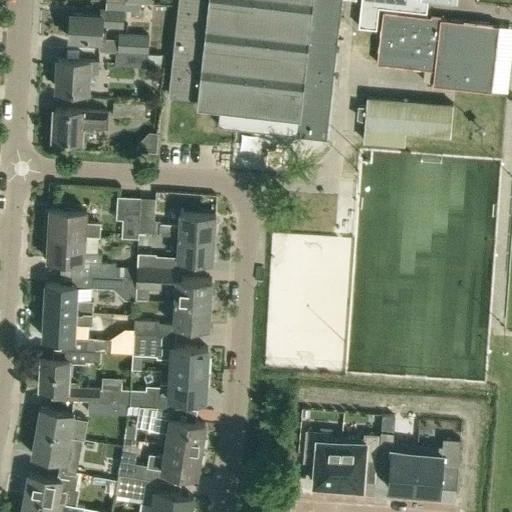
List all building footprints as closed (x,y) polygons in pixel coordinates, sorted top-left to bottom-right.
[(70,37),(99,38),(102,38),(102,23),(122,24),(123,0),(106,0),(106,10),(102,9),(102,14),(71,12),(70,37)] [(178,0),(168,92),(198,95),(197,101),(220,104),(217,125),(296,134),(327,137),(341,0),(178,0)] [(361,0),(358,26),(376,28),(379,6),(426,11),(427,0),(452,0),(455,0),(361,0)] [(492,90),(500,24),(383,11),(378,62),(435,69),(433,83),(492,90)] [(118,51),(148,52),(149,33),(119,31),(118,51)] [(148,52),(118,51),(116,51),(115,64),(148,65),(148,52)] [(99,72),(100,60),(58,57),(56,87),(88,89),(89,72),(99,72)] [(366,117),(364,139),(405,142),(406,130),(451,134),(454,103),(368,95),(367,106),(360,105),(359,116),(366,117)] [(145,117),(146,102),(114,100),(113,115),(145,117)] [(109,110),(56,107),(54,137),(81,139),(81,126),(104,127),(109,123),(109,110)] [(139,237),(140,232),(140,231),(140,219),(140,212),(142,196),(118,195),(116,218),(123,219),(122,237),(139,237)] [(100,222),(86,221),(87,209),(50,207),(50,209),(46,209),(45,232),(93,235),(100,235),(100,222)] [(140,231),(215,236),(216,212),(180,209),(180,224),(161,223),(161,220),(140,219),(140,231)] [(214,260),(215,236),(140,231),(140,232),(179,234),(178,258),(214,260)] [(92,252),(93,235),(45,232),(44,255),(48,256),(48,257),(84,259),(91,260),(90,273),(116,275),(116,261),(101,261),(102,252),(92,252)] [(137,265),(153,266),(153,253),(138,252),(137,265)] [(137,278),(136,289),(136,298),(148,299),(148,289),(160,289),(161,279),(152,278),(153,266),(137,265),(137,276),(137,278)] [(116,275),(90,273),(90,287),(136,289),(137,278),(137,276),(116,275)] [(175,300),(211,302),(213,278),(177,276),(175,300)] [(45,309),(93,311),(94,299),(77,298),(78,283),(46,281),(45,309)] [(210,326),(211,302),(175,300),(174,324),(210,326)] [(93,324),(93,311),(45,309),(44,336),(75,337),(76,323),(93,324)] [(134,332),(159,333),(160,320),(135,319),(134,332)] [(158,355),(159,333),(134,332),(133,354),(158,355)] [(86,350),(102,350),(112,351),(112,337),(87,336),(86,349),(86,350)] [(171,370),(207,372),(209,346),(173,344),(173,345),(163,345),(162,357),(172,358),(171,370)] [(86,350),(86,349),(54,347),(54,357),(43,356),(41,385),(52,386),(68,387),(69,381),(70,362),(87,363),(87,361),(102,361),(102,350),(86,350)] [(131,387),(131,388),(131,402),(130,404),(155,406),(156,394),(170,395),(170,396),(206,398),(207,372),(171,370),(170,383),(161,382),(161,386),(146,385),(146,388),(131,387)] [(78,386),(78,399),(89,400),(100,401),(100,400),(131,402),(131,388),(122,388),(112,387),(112,389),(103,388),(101,388),(101,386),(80,385),(80,386),(78,386)] [(130,404),(131,402),(100,400),(100,401),(89,400),(89,412),(128,414),(128,413),(128,404),(130,404)] [(156,415),(156,416),(154,416),(155,406),(130,404),(128,404),(128,413),(138,414),(137,418),(136,425),(169,430),(167,442),(204,448),(207,446),(208,436),(207,434),(204,433),(206,422),(171,417),(156,415)] [(89,418),(73,416),(74,412),(41,406),(37,429),(85,438),(89,418)] [(97,440),(85,438),(37,429),(33,453),(66,459),(68,447),(95,452),(97,440)] [(306,429),(304,455),(316,456),(316,461),(314,482),(317,482),(317,486),(329,487),(329,483),(338,484),(341,440),(319,438),(320,430),(306,429)] [(380,431),(378,459),(390,460),(388,488),(414,490),(418,442),(393,440),(394,432),(380,431)] [(341,440),(338,484),(346,484),(346,488),(358,489),(358,485),(362,486),(362,480),(364,460),(376,461),(378,435),(365,434),(364,438),(342,436),(341,440)] [(418,442),(414,490),(439,492),(440,487),(442,464),(458,466),(460,438),(443,437),(442,444),(418,442)] [(204,450),(204,448),(167,442),(165,454),(150,452),(148,464),(148,465),(163,468),(197,474),(199,463),(202,464),(204,462),(206,452),(204,450)] [(121,459),(118,473),(142,477),(161,480),(163,468),(148,465),(148,464),(121,459)] [(76,487),(79,471),(60,467),(58,477),(29,472),(25,496),(65,503),(68,486),(76,487)] [(138,497),(142,477),(118,473),(117,478),(115,492),(115,493),(138,497)] [(115,492),(117,478),(107,477),(107,478),(94,475),(93,481),(106,484),(105,490),(115,492)] [(150,511),(192,511),(193,509),(191,509),(193,495),(155,489),(155,488),(144,487),(142,501),(152,503),(150,511)] [(84,511),(85,507),(65,503),(25,496),(21,511),(84,511)]
